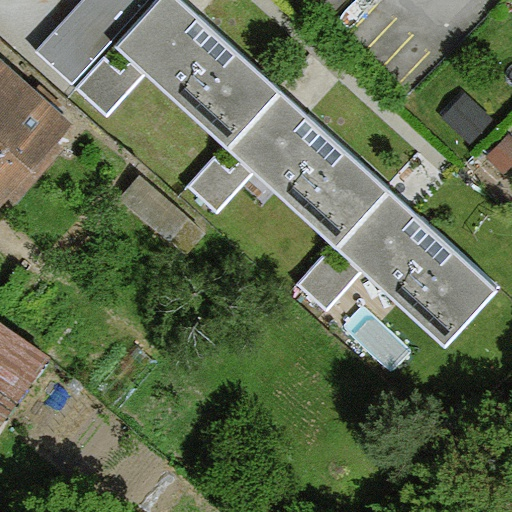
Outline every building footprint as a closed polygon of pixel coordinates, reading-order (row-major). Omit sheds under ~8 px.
[(176,0),(93,0),(42,58),(110,114),(146,75),(227,144),(189,185),(219,211),(260,174),(333,247),(299,285),(327,310),(364,269),(444,346),(495,289),(176,0)] [(0,200),(60,133),(0,79),(0,200)] [(489,117),(465,93),(444,114),(469,138),(489,117)] [(511,157),(511,135),(509,133),(489,153),(503,167),(511,157)] [(0,414),(42,355),(0,325),(0,414)]
